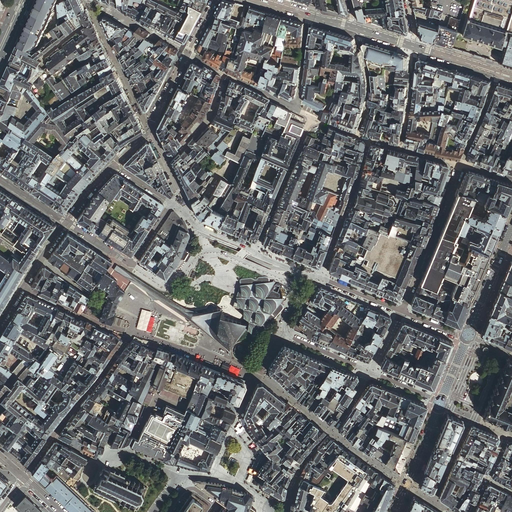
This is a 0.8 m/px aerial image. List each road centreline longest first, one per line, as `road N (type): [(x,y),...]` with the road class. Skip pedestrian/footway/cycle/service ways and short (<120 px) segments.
road 1 (residential): [(129,264),(170,285),(206,248),(304,286)]
road 2 (residential): [(212,0),(150,130),(113,165)]
road 3 (residential): [(310,278),(200,228),(171,202)]
road 4 (residential): [(370,372),(286,333),(284,320),(304,286)]
road 5 (residential): [(66,222),(0,329)]
